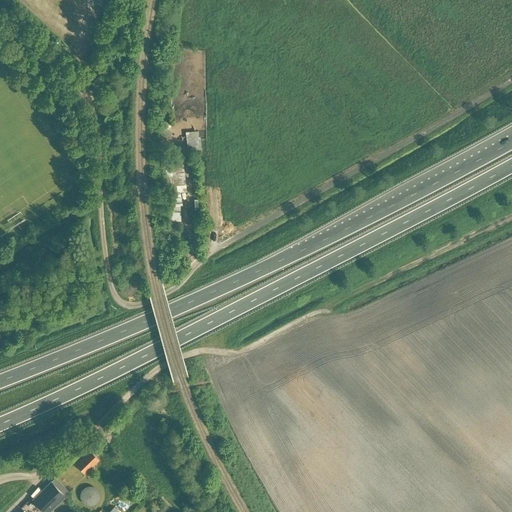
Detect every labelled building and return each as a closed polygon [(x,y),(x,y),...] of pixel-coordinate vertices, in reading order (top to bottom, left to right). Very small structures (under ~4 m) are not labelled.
[(160,156),(173,155),(169,112),(158,113),(159,129),(158,129),(160,156)] [(200,137),(198,137),(186,138),(188,150),(201,148),(200,137)] [(183,162),(182,162),(181,155),(160,158),(164,194),(187,192),(183,162)] [(89,450),(75,464),(85,474),(99,459),(89,450)] [(50,480),(31,499),(44,511),(49,511),(66,496),(50,480)] [(82,490),(80,495),(81,500),(85,504),(90,505),(96,503),(99,499),(99,493),(96,488),(91,486),(86,486),(82,490)] [(128,511),(119,502),(107,511),(128,511)]
